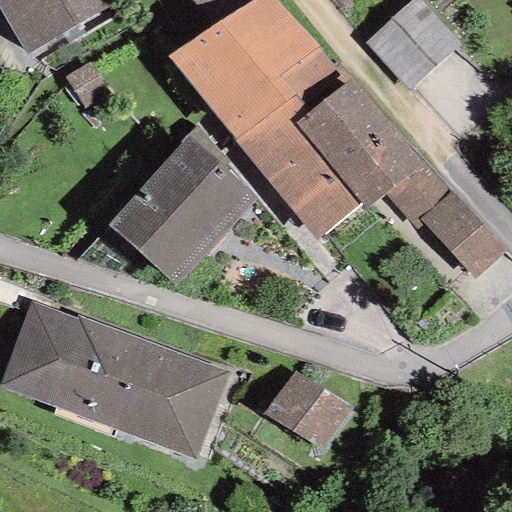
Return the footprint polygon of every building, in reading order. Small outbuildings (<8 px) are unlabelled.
[(0,0),(0,9),(27,53),(112,2),(110,0),(0,0)] [(253,0),(211,28),(167,57),(236,140),(296,96),(308,111),(351,77),(338,64),(333,67),(273,0),(253,0)] [(189,0),(211,28),(253,0),(189,0)] [(460,42),(420,0),(410,0),(364,43),(408,90),(460,42)] [(359,202),(364,209),(383,194),(422,162),(351,77),(308,111),(294,123),(359,202)] [(236,140),(232,143),(315,239),(359,202),(294,123),(308,111),(296,96),(236,140)] [(227,162),(195,126),(107,225),(174,286),(254,197),(222,167),(227,162)] [(419,218),(449,193),(422,162),(383,194),(416,230),(424,224),(419,218)] [(502,251),(449,193),(419,218),(424,224),(473,278),(502,251)] [(220,383),(34,316),(4,400),(190,467),(220,383)] [(343,417),(294,386),(269,425),(318,456),(343,417)]
